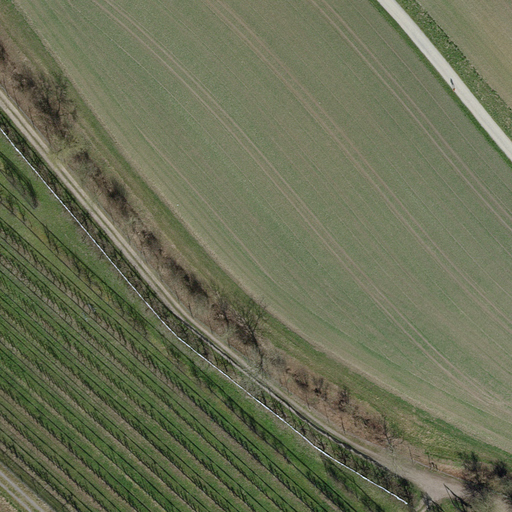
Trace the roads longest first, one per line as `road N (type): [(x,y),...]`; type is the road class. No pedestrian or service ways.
road 1 (track): [(0,93),(170,303),(287,400),(439,492),(511,507)]
road 2 (track): [(511,146),(381,0)]
